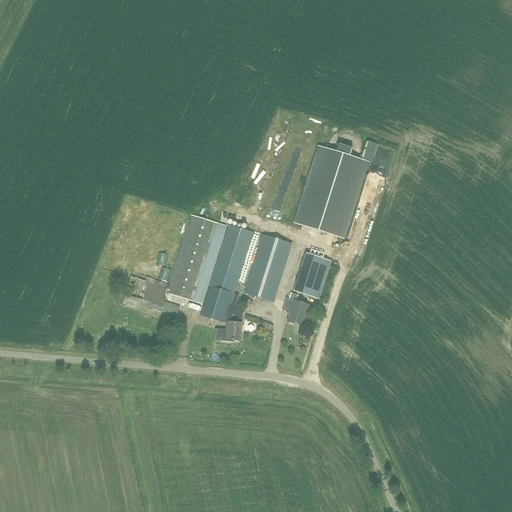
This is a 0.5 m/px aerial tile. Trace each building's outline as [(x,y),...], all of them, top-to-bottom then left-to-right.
[(339,144),(336,152),(318,146),(294,223),(344,240),(369,162),(350,157),(353,149),(339,144)] [(227,226),(217,223),(194,216),(178,266),(172,286),(170,291),(169,294),(192,301),(202,304),(227,226)] [(200,315),(222,322),(231,293),(234,294),(253,233),(229,225),(210,286),(200,315)] [(274,302),(292,245),(262,236),(244,293),(274,302)] [(168,255),(158,253),(156,265),(166,267),(168,255)] [(294,292),(319,300),(331,262),(306,254),(294,292)] [(171,271),(162,268),(158,279),(167,282),(171,271)] [(167,289),(136,279),(131,277),(125,294),(149,303),(148,307),(176,317),(180,307),(163,301),(167,289)] [(242,324),(243,314),(236,314),(236,313),(228,313),(229,308),(234,310),(238,296),(234,294),(231,293),(222,322),(226,324),(226,323),(229,323),(228,331),(222,330),(221,342),(233,343),(233,341),(240,341),(242,324)] [(301,327),(307,305),(292,301),(285,322),(301,327)]
